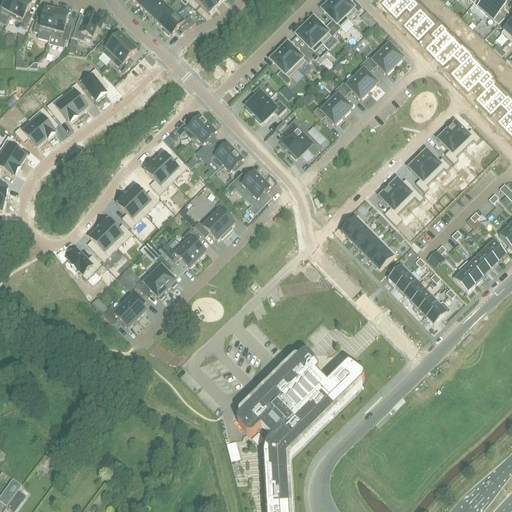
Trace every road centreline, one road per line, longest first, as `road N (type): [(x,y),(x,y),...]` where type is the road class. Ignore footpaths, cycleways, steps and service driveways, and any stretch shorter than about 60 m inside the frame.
road 1 (residential): [(206,96),(127,169),(72,238),(53,246),(32,236),(20,210),(33,177),(167,57)]
road 2 (residential): [(426,367),(310,245),(295,188)]
road 3 (unknown): [(460,101),(310,245)]
road 4 (unclassified): [(324,511),(318,489),(333,455),(426,367)]
road 5 (residential): [(295,188),(424,65)]
road 6 (residential): [(190,289),(295,188)]
road 7 (residential): [(210,101),(314,0)]
road 8 (residential): [(295,188),(210,101)]
road 9 (unclassified): [(426,367),(511,282)]
